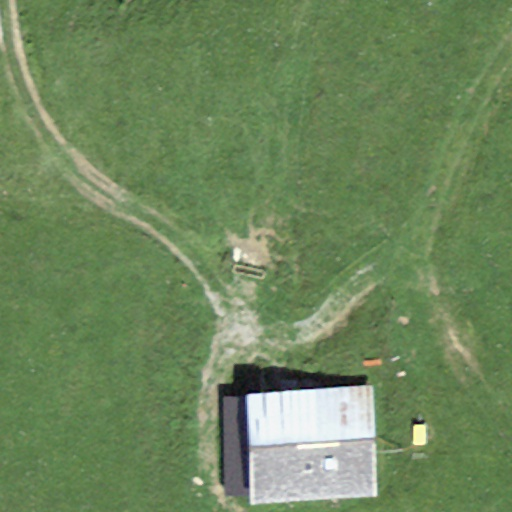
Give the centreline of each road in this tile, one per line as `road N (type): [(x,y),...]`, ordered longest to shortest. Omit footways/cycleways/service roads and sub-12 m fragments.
road 1 (track): [(434,249),(372,275),(324,320),(281,328),(241,308),(192,255),(59,146),(31,106),(4,0)]
road 2 (track): [(511,433),(462,345),(434,249),(450,169),(511,47)]
